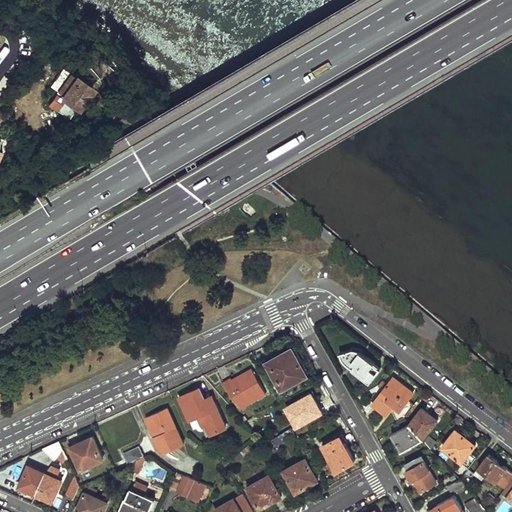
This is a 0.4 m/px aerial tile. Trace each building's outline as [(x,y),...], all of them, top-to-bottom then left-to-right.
[(95,69),(89,74),(100,87),(115,75),(100,56),(91,64),(95,69)] [(70,118),(94,83),(63,62),(55,74),(61,78),(46,102),(70,118)] [(292,348),(264,363),(275,383),(271,385),(279,400),(287,395),(284,388),(307,376),(292,348)] [(356,348),(339,353),(347,363),(370,382),(380,368),(356,348)] [(251,367),(241,373),(242,375),(240,376),(241,379),(254,372),(251,367)] [(231,379),(224,383),(232,397),(234,396),(241,408),(266,392),(254,372),(241,379),(240,376),(233,381),(231,379)] [(393,377),(373,404),(387,415),(394,405),(400,410),(413,392),(393,377)] [(200,387),(179,396),(190,418),(198,415),(201,413),(211,434),(226,427),(213,400),(207,403),(205,398),(200,387)] [(316,392),(292,407),(303,426),(327,410),(316,392)] [(144,416),(159,446),(165,450),(184,442),(167,406),(144,416)] [(422,407),(410,423),(423,438),(438,419),(422,407)] [(198,415),(207,435),(211,434),(201,413),(198,415)] [(410,423),(392,434),(401,451),(423,438),(410,423)] [(291,427),(271,439),(275,446),(294,434),(291,427)] [(456,429),(442,447),(461,463),(476,444),(456,429)] [(355,460),(341,434),(322,445),(337,470),(355,460)] [(431,435),(426,442),(431,448),(437,440),(431,435)] [(86,445),(74,450),(83,470),(105,460),(94,437),(85,442),(86,445)] [(59,441),(43,449),(56,461),(58,458),(64,450),(59,441)] [(249,445),(233,458),(237,464),(253,451),(249,445)] [(140,446),(124,454),(128,464),(136,460),(145,456),(140,446)] [(422,462),(407,471),(411,480),(414,479),(421,491),(438,482),(425,461),(428,459),(430,462),(438,456),(431,449),(419,455),(422,462)] [(64,450),(58,458),(64,463),(67,457),(64,450)] [(489,454),(478,468),(496,482),(507,468),(489,454)] [(145,456),(136,460),(132,468),(132,469),(138,471),(145,456)] [(306,457),(284,469),(296,492),(318,480),(306,457)] [(136,460),(128,464),(132,468),(136,460)] [(30,465),(22,483),(30,487),(28,490),(38,494),(47,472),(30,465)] [(466,470),(460,478),(466,485),(473,475),(466,470)] [(47,472),(38,494),(46,497),(47,495),(54,498),(63,480),(47,472)] [(180,472),(169,494),(176,497),(187,475),(180,472)] [(455,473),(444,479),(447,485),(460,478),(455,473)] [(270,474),(247,487),(260,509),(282,496),(270,474)] [(76,476),(67,495),(75,499),(81,486),(76,476)] [(460,478),(447,485),(451,493),(466,485),(460,478)] [(133,489),(146,495),(149,485),(137,480),(133,489)] [(86,491),(96,495),(98,489),(89,485),(86,491)] [(132,488),(121,511),(139,511),(141,510),(145,511),(150,511),(156,499),(146,495),(133,489),(132,488)] [(86,491),(78,511),(80,511),(103,511),(109,500),(102,498),(96,495),(86,491)] [(102,498),(109,500),(112,494),(105,492),(102,498)] [(489,492),(481,503),(487,510),(497,498),(489,492)] [(463,511),(455,496),(429,510),(430,511),(463,511)] [(475,496),(465,502),(468,507),(480,501),(475,496)] [(241,511),(234,498),(215,509),(217,511),(241,511)] [(480,501),(468,507),(470,511),(484,511),(487,510),(481,503),(480,501)]
